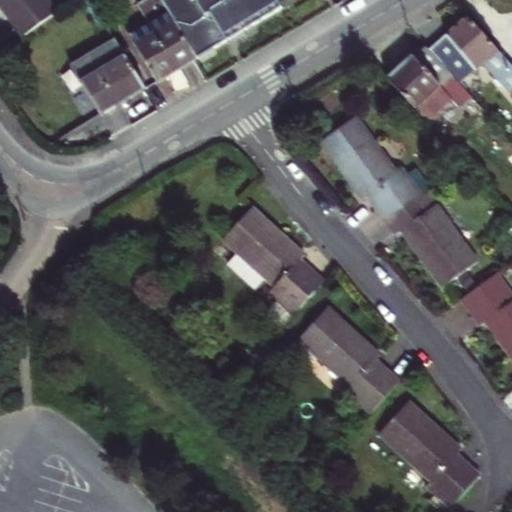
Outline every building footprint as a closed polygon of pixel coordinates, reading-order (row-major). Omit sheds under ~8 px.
[(58,0),(0,0),(26,34),(63,6),(58,0)] [(170,0),(204,54),(289,3),(287,0),(170,0)] [(175,9),(138,31),(143,40),(181,17),(175,9)] [(204,54),(181,17),(143,40),(165,77),(204,54)] [(511,68),(468,20),(429,55),(461,90),(486,66),(511,94),(511,68)] [(109,112),(151,87),(112,21),(86,37),(96,53),(80,63),(109,112)] [(493,126),(461,90),(429,55),(425,51),(388,85),(455,158),(493,126)] [(345,166),(340,170),(360,197),(381,225),(417,199),(397,172),(393,175),(352,121),(326,141),(345,166)] [(431,208),(426,212),(417,199),(381,225),(397,246),(411,236),(422,251),(415,256),(430,276),(447,298),(480,274),(431,208)] [(245,271),(241,275),(294,324),(322,292),(290,262),(271,245),(275,240),(249,216),(220,247),(245,271)] [(476,334),(481,330),(501,356),(511,371),(511,304),(495,282),(458,310),(476,334)] [(354,398),(349,404),(372,425),(403,390),(382,372),(386,366),(352,336),(326,314),(296,349),(354,398)] [(436,493),(429,501),(440,511),(467,511),(484,494),(445,457),(435,447),(441,440),(415,415),(386,446),(436,493)]
